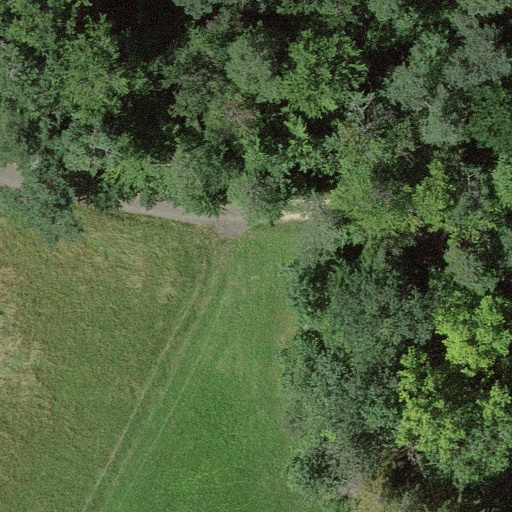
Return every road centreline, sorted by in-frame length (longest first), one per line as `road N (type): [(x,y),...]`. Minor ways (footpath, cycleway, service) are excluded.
road 1 (track): [(0,180),(47,205),(228,220),(511,217)]
road 2 (track): [(90,511),(228,220)]
